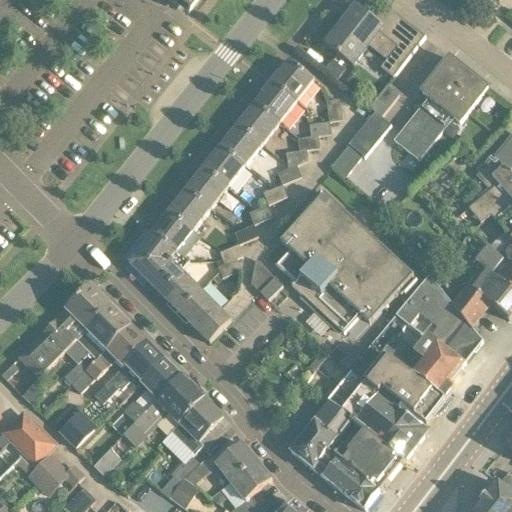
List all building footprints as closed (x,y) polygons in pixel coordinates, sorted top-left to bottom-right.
[(165,0),(187,17),(200,0),(165,0)] [(388,10),(375,25),(358,11),(329,48),(356,69),(372,49),(387,61),(379,71),(394,83),(426,42),(388,10)] [(451,61),(423,97),(429,102),(396,144),(421,164),(453,121),(461,128),(490,92),(451,61)] [(299,106),(316,84),(292,64),(275,86),(299,106)] [(335,64),(327,73),(339,82),(346,72),(335,64)] [(275,86),(257,109),(281,128),(299,106),(275,86)] [(377,116),(384,121),(401,98),(389,89),(371,111),(377,116)] [(329,104),(332,126),(344,124),(341,103),(329,104)] [(257,109),(240,130),(264,149),(281,128),(257,109)] [(384,121),(377,116),(334,170),(348,181),(364,159),(366,161),(393,129),(384,121)] [(332,126),(311,128),(313,141),(320,140),(333,138),(332,126)] [(222,152),(247,171),(264,149),(240,130),(222,152)] [(301,155),(308,154),(321,152),(320,140),(313,141),(299,142),(301,155)] [(511,141),(496,161),(478,179),(486,188),(492,194),(470,212),(482,227),(480,228),(490,241),(511,225),(511,226),(511,141)] [(222,152),(206,172),(230,191),(247,171),(222,152)] [(290,172),(298,169),(310,164),(308,154),(301,155),(288,156),(290,172)] [(298,169),(290,172),(279,177),(284,189),(303,180),(298,169)] [(213,213),(230,191),(206,172),(189,193),(213,213)] [(264,211),(270,209),(289,200),(284,189),(265,197),(269,206),(263,208),(264,211)] [(189,193),(171,215),(196,234),(213,213),(189,193)] [(282,244),(291,252),(277,268),(295,285),(293,288),(345,336),(362,318),(371,327),(415,279),(326,196),(282,244)] [(250,216),(255,228),(274,220),(274,218),(277,217),(274,209),(270,209),(264,211),(250,216)] [(203,240),(196,234),(171,215),(155,236),(186,261),(203,240)] [(240,248),(241,248),(260,240),(255,228),(236,236),(240,248)] [(131,265),(161,296),(184,275),(183,274),(191,266),(186,262),(186,261),(155,236),(131,265)] [(221,256),(225,268),(239,262),(245,260),(241,248),(240,248),(221,256)] [(510,323),(511,321),(511,292),(493,277),(505,263),(503,261),(491,249),(481,261),(486,266),(454,306),(473,330),(491,308),(510,323)] [(509,254),(503,261),(505,263),(493,277),(511,292),(511,264),(511,263),(509,254)] [(239,262),(225,268),(219,271),(224,282),(243,273),(239,262)] [(254,287),(262,296),(277,282),(259,264),(254,287)] [(203,294),(191,282),(184,275),(161,296),(181,316),(203,294)] [(284,289),(277,282),(262,296),(269,303),(284,289)] [(374,348),(446,404),(447,404),(447,403),(455,392),(452,389),(484,344),(473,330),(454,306),(452,309),(432,282),(374,348)] [(40,382),(78,345),(113,311),(92,290),(46,338),(46,337),(21,363),(40,382)] [(233,324),(203,294),(181,316),(211,346),(233,324)] [(132,330),(113,311),(78,345),(86,354),(83,357),(87,361),(67,381),(74,388),(132,330)] [(132,330),(74,388),(82,397),(96,383),(97,385),(118,364),(124,369),(116,378),(117,379),(149,347),(132,330)] [(142,386),(143,387),(166,364),(149,347),(117,379),(116,378),(98,396),(105,404),(120,388),(124,391),(132,383),(138,390),(142,386)] [(373,351),(352,376),(425,431),(428,427),(429,427),(436,418),(439,417),(443,415),(446,412),(449,408),(446,405),(446,404),(374,348),(373,350),(373,351)] [(310,371),(315,376),(330,358),(325,354),(310,371)] [(169,366),(166,364),(143,387),(150,395),(138,407),(136,405),(114,427),(125,438),(183,381),(175,372),(175,370),(171,366),(169,366)] [(338,395),(315,376),(307,386),(354,423),(367,434),(406,465),(430,434),(425,431),(352,376),(338,395)] [(183,381),(125,438),(137,450),(147,440),(148,441),(164,425),(174,435),(206,404),(200,398),(199,393),(194,387),(189,387),(183,381)] [(342,438),(354,423),(307,386),(306,387),(331,408),(311,432),(304,426),(288,444),(296,450),(293,455),(315,473),(326,459),(329,462),(334,456),(330,454),(343,439),(342,438)] [(38,387),(24,401),(33,410),(47,395),(38,387)] [(206,404),(174,435),(197,458),(204,451),(206,453),(231,428),(224,421),(207,403),(206,404)] [(25,415),(3,437),(38,472),(60,450),(25,415)] [(78,450),(96,432),(79,415),(61,433),(78,450)] [(346,449),(338,460),(337,461),(381,497),(406,465),(367,434),(351,454),(346,449)] [(511,443),(508,448),(511,451),(511,475),(511,476),(501,488),(511,497),(511,443)] [(216,468),(232,487),(259,465),(244,446),(216,468)] [(110,454),(94,471),(105,481),(121,464),(110,454)] [(326,459),(315,473),(364,511),(369,511),(381,497),(337,461),(338,460),(334,456),(329,462),(326,459)] [(34,480),(40,486),(61,465),(55,459),(34,480)] [(171,503),(186,482),(202,468),(192,459),(173,478),(175,481),(162,496),(171,503)] [(61,465),(40,486),(53,499),(70,481),(79,490),(90,480),(83,473),(77,473),(73,477),(61,465)] [(186,482),(197,490),(200,487),(215,475),(207,465),(202,468),(186,482)] [(259,511),(262,510),(253,500),(274,484),(259,465),(232,487),(246,506),(238,511),(259,511)] [(197,490),(186,482),(171,503),(184,511),(199,491),(197,490)] [(511,511),(511,497),(501,488),(499,486),(478,511),(511,511)] [(93,511),(101,504),(89,492),(69,511),(93,511)] [(228,502),(222,495),(212,502),(220,509),(221,507),(228,502)] [(265,509),(267,511),(273,511),(279,507),(274,501),(265,509)]
